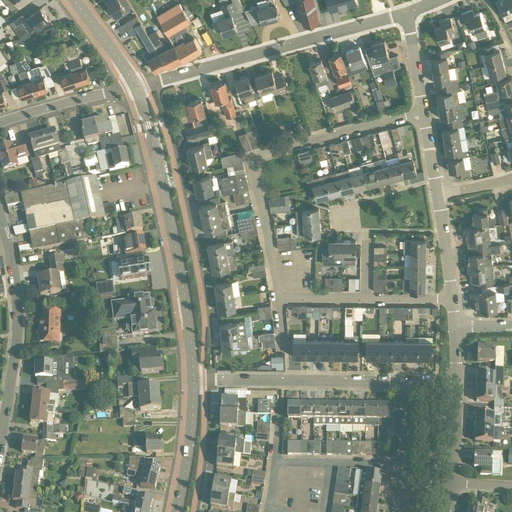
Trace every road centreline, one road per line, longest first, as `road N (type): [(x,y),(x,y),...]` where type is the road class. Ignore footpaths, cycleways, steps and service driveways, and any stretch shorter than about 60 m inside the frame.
road 1 (residential): [(422,110),(255,158),(279,298)]
road 2 (tertiary): [(193,382),(178,259),(135,84)]
road 3 (residential): [(135,84),(405,13)]
road 4 (residential): [(0,463),(21,297),(0,211)]
road 5 (residential): [(407,386),(193,382)]
road 6 (residential): [(279,298),(452,300)]
road 7 (residential): [(0,124),(135,84)]
road 8 (tertiary): [(177,511),(193,382)]
